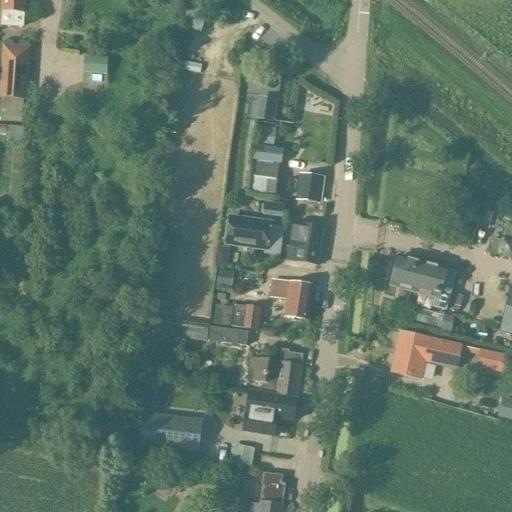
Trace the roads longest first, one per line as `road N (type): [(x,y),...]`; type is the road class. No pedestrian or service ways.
road 1 (tertiary): [(303,511),(354,80)]
road 2 (unclassified): [(354,80),(247,0)]
